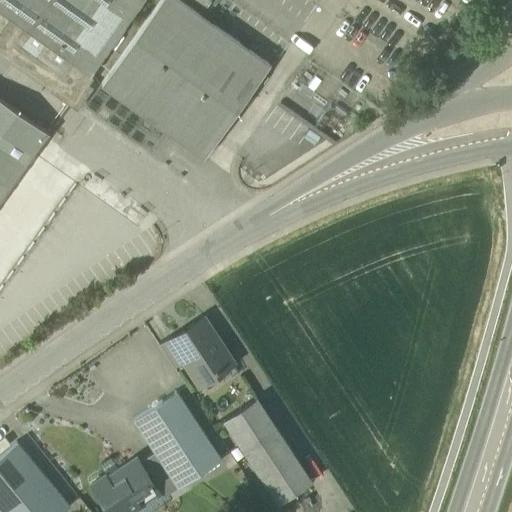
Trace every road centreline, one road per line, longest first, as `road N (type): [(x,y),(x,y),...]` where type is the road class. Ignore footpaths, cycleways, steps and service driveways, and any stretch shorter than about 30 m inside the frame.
road 1 (residential): [(429,139),(203,270),(0,405)]
road 2 (unknown): [(186,214),(337,0)]
road 3 (secondary): [(474,511),(511,389)]
